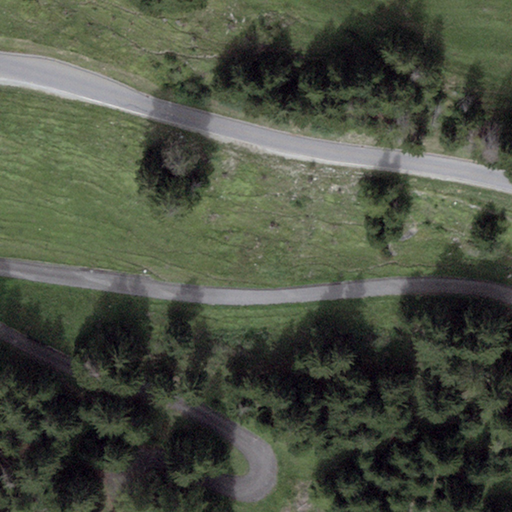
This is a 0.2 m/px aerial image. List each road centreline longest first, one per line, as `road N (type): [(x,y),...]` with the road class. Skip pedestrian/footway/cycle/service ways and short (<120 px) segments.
road 1 (tertiary): [(511,181),(286,143),(0,64)]
road 2 (track): [(511,296),(419,285),(188,294),(0,266)]
road 3 (track): [(0,334),(198,412),(251,444),(262,474),(240,489),(179,463),(134,461),(113,487),(126,511)]
